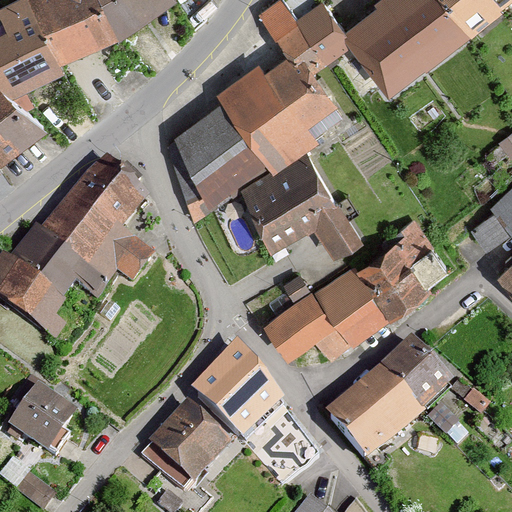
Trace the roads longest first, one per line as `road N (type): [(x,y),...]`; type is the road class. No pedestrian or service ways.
road 1 (residential): [(511,309),(487,286),(471,283),(301,410)]
road 2 (residential): [(64,511),(187,378),(229,317)]
road 3 (residential): [(229,317),(174,227),(138,113)]
road 4 (residential): [(138,113),(0,219)]
road 5 (residential): [(241,0),(138,113)]
road 6 (residential): [(301,410),(379,511)]
